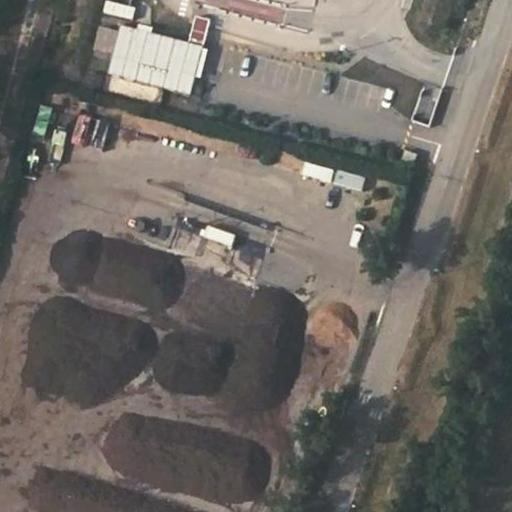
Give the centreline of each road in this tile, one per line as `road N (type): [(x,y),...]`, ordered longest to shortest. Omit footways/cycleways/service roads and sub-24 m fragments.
road 1 (unclassified): [(507,0),(331,511)]
road 2 (track): [(0,123),(32,0)]
